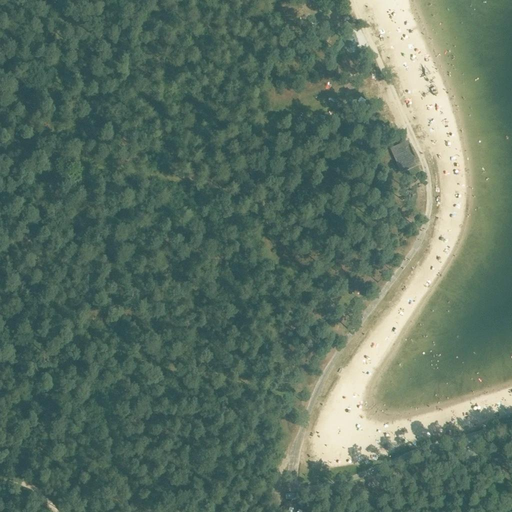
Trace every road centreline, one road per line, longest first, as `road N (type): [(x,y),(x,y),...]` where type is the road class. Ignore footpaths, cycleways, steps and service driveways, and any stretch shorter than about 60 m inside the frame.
road 1 (track): [(294,453),(280,389),(32,345),(56,0)]
road 2 (track): [(313,393),(280,389),(269,194),(47,165)]
